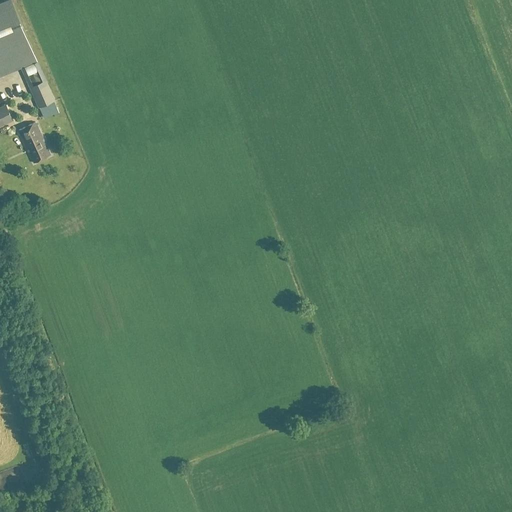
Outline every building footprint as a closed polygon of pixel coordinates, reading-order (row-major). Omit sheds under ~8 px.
[(10,0),(9,0),(0,4),(0,75),(36,60),(10,0)] [(29,88),(38,108),(55,101),(46,80),(29,88)] [(0,126),(5,124),(13,120),(6,106),(0,108),(0,126)] [(36,123),(19,131),(33,162),(50,155),(36,123)] [(29,471),(33,482),(41,479),(37,468),(29,471)]
